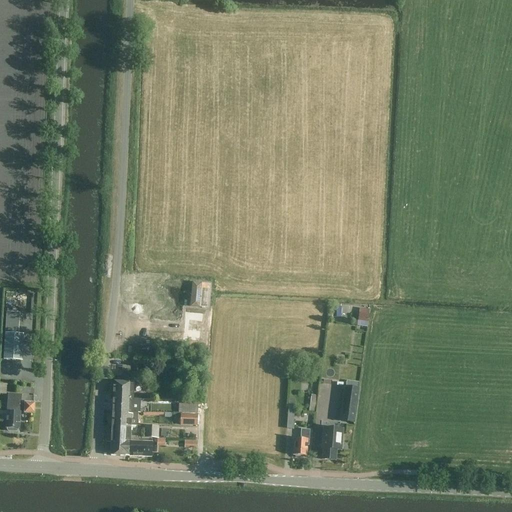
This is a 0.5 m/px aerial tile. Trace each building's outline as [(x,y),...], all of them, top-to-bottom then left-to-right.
[(203,312),(152,310),(152,326),(202,328),(203,312)] [(24,335),(22,335),(23,314),(6,313),(4,360),(23,361),(24,335)] [(141,380),(141,365),(132,365),(132,380),(141,380)] [(114,382),(113,399),(133,400),(134,383),(114,382)] [(305,383),(303,389),(310,391),(312,385),(305,383)] [(342,415),(355,416),(359,389),(346,387),(342,415)] [(6,429),(7,429),(7,430),(8,432),(16,432),(17,431),(17,429),(19,429),(20,413),(20,406),(21,396),(8,395),(7,412),(6,429)] [(311,395),(308,412),(314,413),(317,396),(311,395)] [(132,413),(133,400),(113,399),(113,414),(127,415),(128,414),(128,413),(132,413)] [(34,413),(34,404),(25,404),(25,413),(34,413)] [(199,414),(199,405),(182,405),(182,414),(199,414)] [(132,413),(128,413),(128,414),(127,415),(113,414),(112,428),(131,429),(131,427),(136,427),(137,413),(132,413)] [(180,425),(184,425),(197,426),(197,416),(181,415),(180,425)] [(129,443),(129,457),(151,458),(152,439),(158,439),(159,427),(145,426),(144,439),(142,439),(142,443),(130,443),(129,443)] [(112,428),(112,442),(128,442),(128,441),(130,441),(131,429),(112,428)] [(322,460),(335,460),(336,450),(341,450),(343,429),(324,428),(322,449),(323,449),(322,460)] [(308,446),(309,431),(301,430),(300,439),(294,439),(293,456),(295,456),(295,457),(300,458),(300,456),(306,457),(307,446),(308,446)] [(130,443),(130,441),(128,441),(128,442),(112,442),(111,456),(129,457),(129,443),(130,443)]
